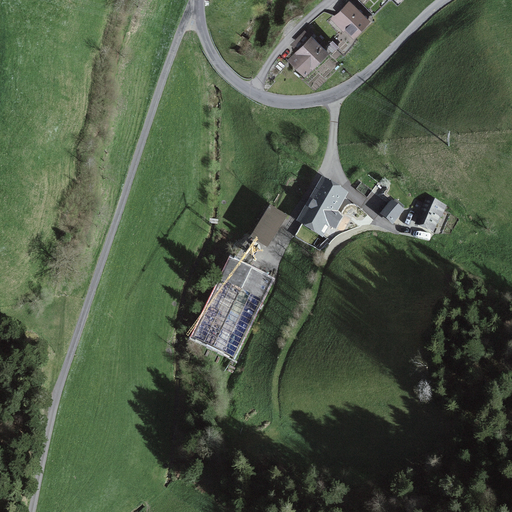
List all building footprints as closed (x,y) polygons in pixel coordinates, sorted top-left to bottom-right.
[(349,2),(334,16),(353,35),(367,20),(357,10),(349,2)] [(326,51),(311,36),(297,50),(303,57),(296,64),(305,72),(326,51)] [(295,221),(323,237),(329,226),(336,228),(343,216),(338,210),(349,192),(322,176),(295,221)] [(440,216),(443,218),(446,206),(429,197),(418,224),(432,231),(440,216)] [(367,215),(353,199),(341,210),(346,216),(347,215),(355,225),(367,215)] [(392,199),(381,214),(393,224),(404,210),(392,199)] [(250,239),(266,248),(286,213),(270,204),(250,239)] [(231,259),(193,338),(235,358),(273,280),(231,259)]
